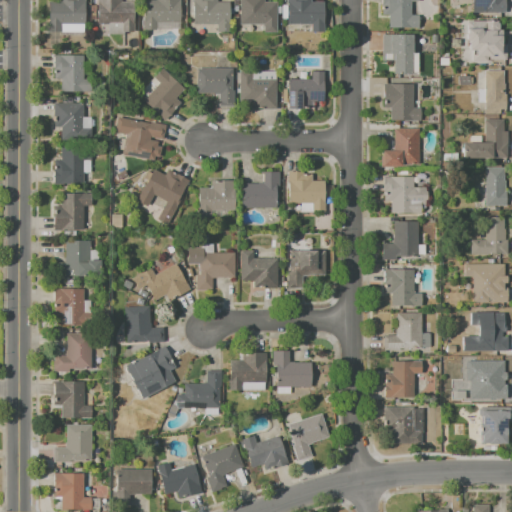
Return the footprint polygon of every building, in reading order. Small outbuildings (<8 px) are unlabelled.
[(61,0),(84,0),(84,25),(60,24),(60,32),(48,32),(48,3),(61,4),(61,0)] [(97,0),(134,0),(134,32),(123,32),(122,24),(97,24),(97,0)] [(155,0),(180,0),(180,22),(155,22),(156,30),(142,31),(142,1),(156,1),(155,0)] [(192,0),(216,0),(216,1),(229,1),(229,33),(216,33),(216,25),(192,25),(192,0)] [(239,0),(263,0),(263,2),(277,2),(277,34),(262,34),(262,24),(239,24),(239,0)] [(286,0),(310,0),(310,1),(323,1),(324,32),(311,32),(311,23),(287,24),(286,0)] [(381,0),(418,0),(418,1),(409,1),(409,15),(418,15),(418,28),(388,28),(388,15),(381,15),(381,0)] [(503,0),(503,13),(471,13),(471,0),(503,0)] [(470,20),(492,21),(492,29),(497,30),(497,35),(502,35),(501,45),(506,45),(505,62),(472,60),(472,51),(469,51),(469,42),(466,42),(466,28),(469,28),(470,20)] [(381,34),(412,34),(413,53),(418,52),(418,73),(393,74),(393,61),(381,61),(381,34)] [(51,56),(82,56),(82,79),(89,79),(88,93),(61,93),(62,79),(51,79),(51,56)] [(195,68),(231,67),(231,105),(218,105),(218,95),(195,95),(195,68)] [(161,70),(182,89),(174,98),(180,103),(165,119),(143,99),(140,92),(152,77),(153,78),(161,70)] [(238,70),(250,70),(250,80),(276,80),(276,109),(251,110),(251,102),(238,102),(238,70)] [(484,70),(503,71),(503,94),(506,94),(506,110),(497,109),(497,113),(483,113),(484,70)] [(286,79),(311,80),(311,71),(324,71),(323,102),(304,101),(304,109),(285,108),(286,79)] [(457,76),(470,76),(470,84),(457,84),(457,76)] [(382,83),(413,83),(412,108),(421,108),(421,121),(391,120),(391,108),(382,108),(382,83)] [(52,103),(82,104),(81,135),(60,134),(61,128),(52,128),(52,103)] [(117,116),(166,126),(163,138),(150,136),(149,141),(160,143),(156,160),(122,154),(126,135),(114,133),(117,116)] [(484,120),(503,120),(503,132),(506,132),(506,157),(463,157),(463,143),(484,143),(484,120)] [(393,129),(418,129),(418,165),(402,165),(402,167),(381,167),(381,151),(393,151),(393,129)] [(60,147),(67,147),(67,142),(89,141),(89,158),(80,158),(81,184),(53,184),(53,161),(60,161),(60,147)] [(484,168),(502,168),(502,190),(505,190),(505,206),(484,205),(484,168)] [(117,180),(114,175),(124,170),(126,175),(117,180)] [(152,170),(164,175),(166,170),(188,180),(179,199),(175,197),(172,203),(153,194),(149,202),(139,197),(152,170)] [(287,172),(302,171),(302,175),(311,175),(311,181),(324,180),(325,211),(312,211),(312,203),(288,203),(287,172)] [(242,184),(262,184),(262,172),(279,172),(279,185),(275,185),(275,208),(242,208),(242,184)] [(382,176),(413,176),(413,188),(427,188),(427,208),(421,208),(421,213),(390,213),(390,201),(382,201),(382,176)] [(198,188),(210,188),(210,181),(230,181),(230,192),(234,192),(234,210),(198,210),(198,188)] [(61,194),(91,193),(91,207),(84,207),(84,231),(53,232),(53,211),(62,211),(61,194)] [(470,240),(484,240),(484,217),(502,217),(502,240),(506,240),(506,255),(470,255),(470,240)] [(381,243),(392,243),(392,221),(416,221),(416,260),(381,261),(381,243)] [(64,241),(88,241),(88,259),(99,259),(99,279),(53,279),(53,264),(64,264),(64,241)] [(187,247),(200,247),(200,244),(211,244),(211,252),(233,252),(233,277),(212,277),(212,289),(197,289),(197,265),(187,265),(187,247)] [(240,250),(252,250),(252,257),(275,257),(275,286),(252,286),(252,281),(240,281),(240,250)] [(288,251),(325,251),(324,277),(302,277),(302,287),(288,287),(288,251)] [(132,277),(149,268),(153,275),(175,263),(190,289),(169,300),(166,295),(154,301),(145,285),(138,289),(132,277)] [(463,264),(502,264),(502,276),(505,276),(505,291),(507,291),(507,302),(472,302),(472,278),(463,278),(463,264)] [(382,269),(412,270),(412,292),(421,293),(421,307),(390,307),(390,295),(382,294),(382,269)] [(125,279),(132,283),(128,290),(121,287),(125,279)] [(52,289),(82,290),(82,300),(82,313),(82,325),(59,325),(59,308),(52,308),(52,289)] [(137,294),(140,289),(147,293),(144,298),(137,294)] [(82,300),(90,300),(90,313),(82,313),(82,300)] [(123,306),(141,306),(149,306),(149,329),(162,328),(162,343),(123,343),(123,306)] [(382,335),(396,335),(396,313),(421,313),(421,333),(429,333),(429,348),(382,348),(382,335)] [(484,313),(504,314),(504,337),(507,337),(506,352),(488,351),(488,329),(484,329),(484,313)] [(462,328),(470,328),(470,336),(462,336),(462,328)] [(64,333),(91,333),(91,371),(52,371),(52,357),(64,357),(64,333)] [(124,366),(163,346),(174,368),(168,370),(175,382),(141,400),(124,366)] [(272,350),(288,351),(288,361),(310,361),(310,388),(290,387),(276,387),(276,374),(272,374),(272,350)] [(229,361),(247,361),(247,353),(265,354),(265,382),(263,382),(243,382),(241,382),(240,393),(229,393),(229,361)] [(481,361),(505,361),(505,400),(475,400),(475,376),(485,376),(485,373),(481,374),(481,361)] [(391,362),(421,362),(421,375),(413,375),(413,398),(383,398),(383,376),(391,376),(391,362)] [(183,384),(205,384),(205,371),(220,371),(220,387),(218,387),(218,408),(217,408),(204,408),(177,408),(176,405),(176,394),(183,394),(183,384)] [(51,381),(83,382),(83,405),(91,406),(90,419),(60,419),(60,405),(51,405),(51,381)] [(263,382),(263,391),(243,391),(243,382),(263,382)] [(276,387),(290,387),(289,395),(276,395),(276,387)] [(166,415),(171,404),(175,406),(176,408),(172,418),(166,415)] [(480,407),(491,407),(491,404),(501,404),(501,407),(509,407),(509,423),(506,423),(506,429),(509,429),(509,437),(506,437),(507,443),(500,443),(499,444),(488,444),(486,443),(480,443),(479,442),(479,441),(479,440),(479,438),(480,437),(480,435),(478,435),(478,431),(479,431),(479,424),(480,424),(480,417),(477,415),(477,409),(480,407)] [(382,407),(422,407),(422,445),(390,445),(390,431),(382,431),(382,407)] [(286,424),(320,414),(327,439),(307,444),(310,456),(296,460),(286,424)] [(452,434),(452,422),(463,422),(462,434),(452,434)] [(65,425),(90,425),(90,463),(52,463),(52,448),(65,448),(65,425)] [(240,440),(252,435),(255,443),(277,435),(287,464),(264,472),(262,464),(250,468),(240,440)] [(199,457),(233,444),(241,467),(222,474),(227,487),(213,493),(199,457)] [(169,463),(156,466),(164,494),(181,490),(183,497),(202,492),(194,464),(171,471),(169,463)] [(115,469),(150,470),(149,495),(130,494),(130,511),(114,511),(115,469)] [(53,474),(81,473),(81,498),(90,498),(90,511),(62,511),(62,496),(53,496),(53,474)]
